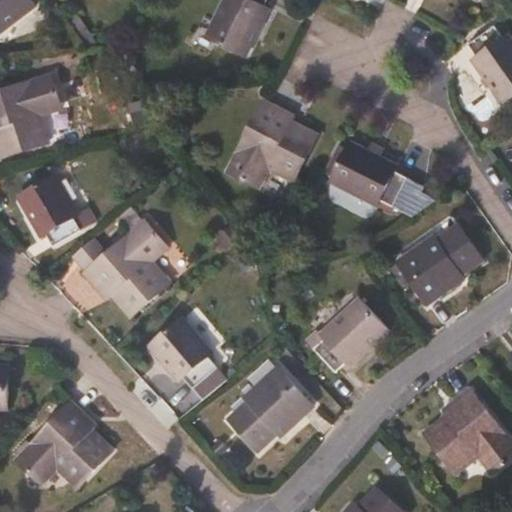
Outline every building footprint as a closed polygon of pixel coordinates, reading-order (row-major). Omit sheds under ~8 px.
[(0,0),(0,35),(36,7),(30,0),(0,0)] [(267,0),(223,0),(204,37),(246,58),(270,12),(263,8),(267,0)] [(502,40),(494,28),(468,46),(476,58),(470,62),(501,106),(511,98),(511,41),(508,36),(502,40)] [(60,104),(51,77),(0,92),(0,159),(50,143),(40,111),(60,104)] [(280,110),(264,102),(227,173),(254,186),(264,167),(293,182),(316,135),(278,116),(280,110)] [(397,167),(350,144),(330,184),(377,207),(380,201),(394,208),(407,180),(395,173),(397,167)] [(78,216),(56,176),(17,197),(40,239),(46,236),(53,247),(80,231),(73,219),(78,216)] [(164,244),(145,222),(86,276),(98,289),(102,286),(132,319),(171,284),(149,258),(164,244)] [(483,261),(458,226),(437,240),(434,237),(397,263),(428,306),(458,284),(456,281),(483,261)] [(389,332),(358,300),(319,335),(323,340),(313,349),(335,373),(345,364),(350,369),(389,332)] [(212,354),(182,319),(149,347),(180,383),(184,380),(193,389),(216,369),(207,358),(212,354)] [(8,367),(0,366),(0,409),(7,410),(8,367)] [(313,408),(277,369),(244,400),(247,404),(229,421),(259,453),(282,431),(285,434),(313,408)] [(511,458),(511,444),(471,390),(455,402),(458,407),(424,433),(456,475),(483,455),(496,471),(511,458)] [(85,416),(71,403),(16,461),(38,481),(53,466),(77,489),(113,451),(81,421),(85,416)] [(401,511),(374,489),(353,511),(350,510),(347,511),(401,511)]
